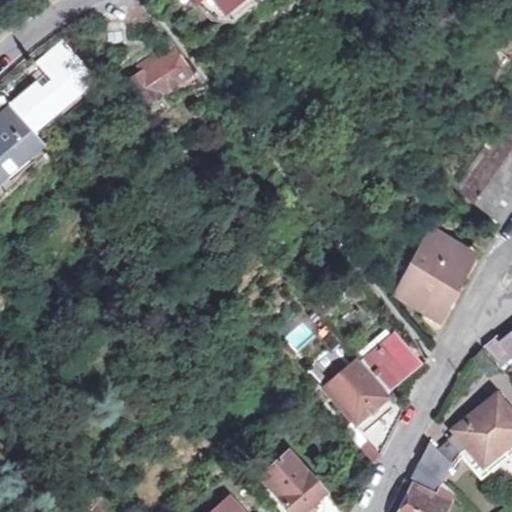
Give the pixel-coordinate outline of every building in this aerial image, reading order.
[(174,10),(167,0),(159,0),(152,5),(161,18),(174,10)] [(202,11),(217,35),(243,14),(232,0),(177,0),(191,18),(202,11)] [(232,0),(243,14),(259,0),(232,0)] [(28,134),(88,78),(52,40),(18,72),(31,85),(0,113),(0,171),(34,140),(28,134)] [(176,60),(159,71),(155,65),(140,76),(143,80),(128,90),(144,114),(191,83),(176,60)] [(459,73),(439,93),(453,104),(472,84),(459,73)] [(500,203),(511,187),(511,122),(506,118),(464,174),(480,186),(478,188),(500,203)] [(288,140),(278,151),(285,159),(296,146),(288,140)] [(485,220),(474,234),(486,243),(497,228),(485,220)] [(446,312),(477,248),(472,245),(434,227),(404,289),(446,312)] [(293,350),(314,335),(303,321),(282,336),(293,350)] [(404,380),(422,365),(394,329),(363,356),(387,383),(399,373),(404,380)] [(511,333),(502,341),(511,353),(511,333)] [(358,359),(326,389),(352,419),(385,389),(358,359)] [(403,409),(385,389),(352,419),(381,451),(403,409)] [(435,495),(458,452),(465,462),(473,456),(480,465),(497,451),(504,460),(511,453),(511,412),(496,393),(466,418),(468,422),(438,448),(432,441),(409,484),(415,487),(401,511),(443,511),(448,502),(435,495)] [(350,511),(351,510),(333,489),(330,492),(291,449),(261,474),(294,511),(313,511),(321,505),(327,511),(350,511)]
